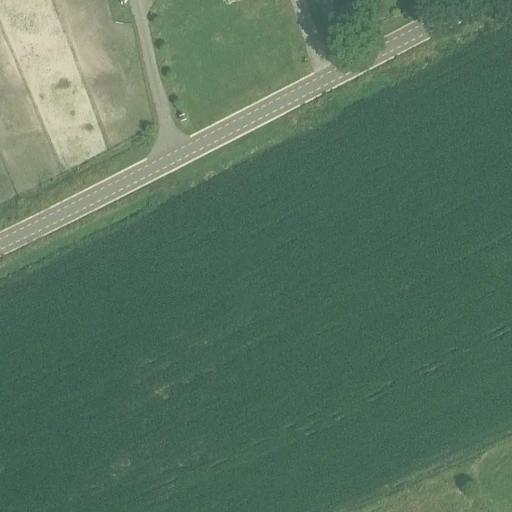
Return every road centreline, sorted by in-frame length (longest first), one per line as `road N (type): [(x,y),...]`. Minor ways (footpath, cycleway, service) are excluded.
road 1 (tertiary): [(0,247),(489,0)]
road 2 (unknown): [(175,159),(139,0)]
